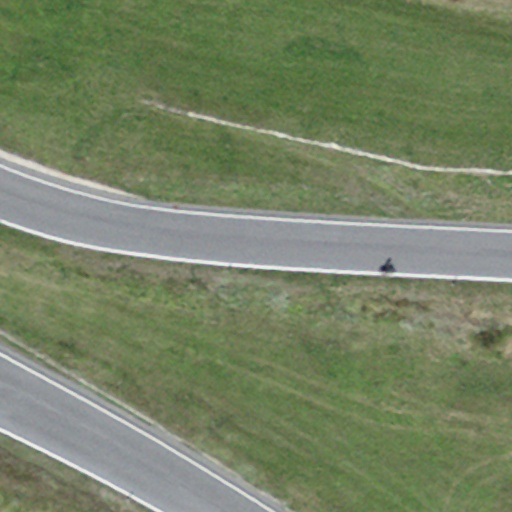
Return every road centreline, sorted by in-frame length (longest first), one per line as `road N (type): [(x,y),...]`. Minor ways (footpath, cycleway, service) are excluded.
road 1 (tertiary): [(0,191),(151,229),(511,254)]
road 2 (tertiary): [(214,511),(0,389)]
